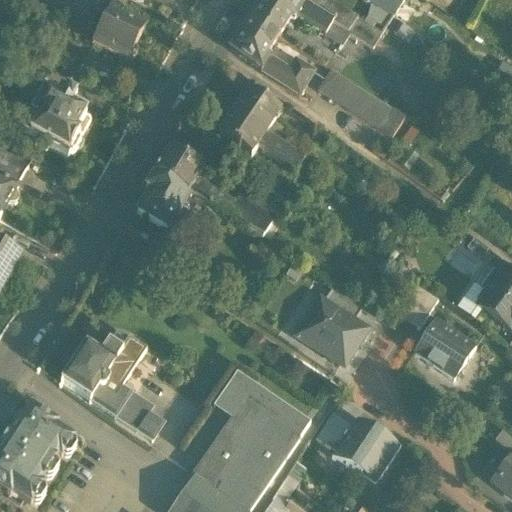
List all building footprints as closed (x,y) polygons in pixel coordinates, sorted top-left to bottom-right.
[(98,17),(99,17),(106,0),(64,0),(64,3),(89,15),(90,13),(98,17)] [(119,18),(126,3),(120,0),(106,0),(99,17),(106,21),(92,49),(126,65),(127,62),(130,63),(133,62),(136,56),(135,53),(133,52),(144,30),(119,18)] [(255,0),(260,3),(248,23),(277,41),(290,21),(299,6),(294,3),(289,0),(255,0)] [(295,0),(294,3),(299,6),(332,27),(347,36),(356,23),(319,0),(295,0)] [(369,0),(367,4),(392,20),(405,0),(369,0)] [(332,27),(299,6),(290,21),(293,24),(296,20),(325,38),(332,27)] [(228,53),(260,76),(265,59),(277,41),(248,23),(228,53)] [(356,23),(347,36),(332,27),(325,38),(342,49),(349,38),(373,52),(381,38),(356,23)] [(46,60),(77,78),(83,68),(52,50),(46,60)] [(288,74),(265,59),(260,76),(298,100),(314,76),(294,64),(288,74)] [(317,95),(391,143),(404,122),(329,75),(317,95)] [(247,97),(279,119),(285,109),(254,86),(247,97)] [(48,150),(67,161),(69,157),(71,157),(74,156),(80,146),(79,143),(77,142),(79,138),(83,137),(90,124),(89,120),(70,110),(75,102),(60,93),(56,102),(43,95),(30,119),(25,116),(17,132),(21,134),(21,135),(37,144),(34,150),(46,156),(48,150)] [(232,119),(264,141),(270,132),(272,129),(279,119),(247,97),(232,119)] [(256,153),(258,150),(264,141),(232,119),(216,142),(249,164),(256,153)] [(402,145),(409,150),(417,136),(410,131),(402,145)] [(275,136),(270,132),(264,141),(283,154),(291,142),(277,132),(275,136)] [(283,154),(264,141),(258,150),(263,153),(261,156),(275,166),(283,154)] [(310,155),(291,142),(283,154),(302,167),(310,155)] [(294,179),(297,175),(302,167),(283,154),(275,166),(294,179)] [(153,180),(187,201),(195,187),(202,176),(167,155),(153,180)] [(0,220),(7,209),(10,210),(13,209),(15,208),(17,206),(18,203),(18,200),(17,198),(15,196),(27,175),(0,159),(0,220)] [(311,173),(302,167),(297,175),(305,180),(311,173)] [(260,190),(279,202),(290,186),(282,180),(279,185),(268,178),(260,190)] [(168,236),(184,210),(189,202),(187,201),(153,180),(144,194),(148,196),(136,217),(168,236)] [(233,209),(195,187),(187,201),(189,202),(207,213),(226,224),(234,210),(233,209)] [(207,213),(189,202),(184,210),(202,221),(207,213)] [(226,224),(261,245),(272,227),(235,205),(233,209),(234,210),(226,224)] [(475,243),(467,253),(482,263),(489,253),(475,243)] [(2,245),(0,249),(0,251),(5,254),(9,248),(2,245)] [(0,298),(20,262),(5,254),(0,251),(0,298)] [(511,335),(511,278),(491,263),(473,287),(486,297),(477,310),(483,314),(511,335)] [(486,297),(473,287),(454,313),(474,326),(483,314),(477,310),(486,297)] [(415,291),(397,319),(418,333),(437,305),(415,291)] [(323,306),(353,326),(362,312),(331,293),(323,306)] [(296,340),(343,370),(366,335),(353,326),(323,306),(319,304),(296,340)] [(475,351),(435,325),(413,359),(453,385),(475,351)] [(89,404),(152,445),(164,427),(149,418),(152,412),(121,391),(146,354),(128,342),(120,355),(107,346),(99,359),(113,368),(99,391),(89,404)] [(75,395),(89,404),(99,391),(113,368),(99,359),(84,350),(61,386),(75,395)] [(263,419),(274,403),(236,377),(212,411),(230,423),(243,405),(263,419)] [(298,443),(309,428),(274,403),(263,419),(298,443)] [(191,483),(192,484),(232,511),(251,511),(299,444),(298,443),(263,419),(243,405),(230,423),(190,482),(191,483)] [(11,496),(30,508),(42,490),(39,488),(57,460),(60,462),(72,443),(54,431),(56,428),(30,411),(22,423),(20,422),(8,440),(7,439),(0,449),(1,450),(0,451),(0,493),(9,499),(11,496)] [(352,430),(332,417),(315,442),(334,456),(352,430)] [(334,456),(331,461),(374,490),(399,452),(383,441),(379,446),(369,439),(373,434),(356,423),(352,430),(334,456)] [(494,443),(511,458),(511,457),(511,441),(502,434),(494,443)] [(511,457),(511,458),(491,485),(511,501),(511,457)] [(273,505),(281,510),(299,483),(289,476),(272,504),(273,505)] [(232,511),(192,484),(172,511),(232,511)] [(313,511),(295,500),(286,511),(313,511)]
